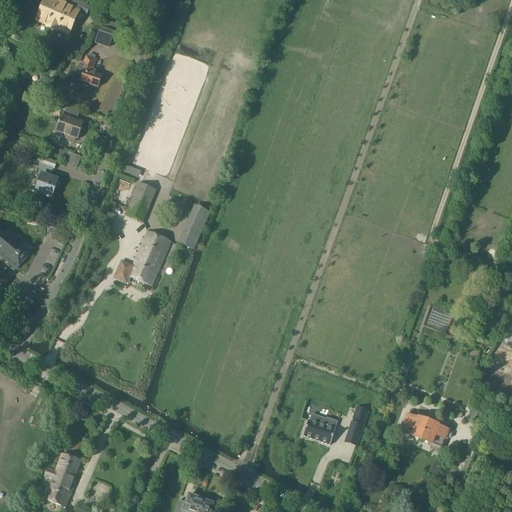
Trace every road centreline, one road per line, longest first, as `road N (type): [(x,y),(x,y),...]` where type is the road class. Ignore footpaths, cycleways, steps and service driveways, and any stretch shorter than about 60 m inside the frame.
road 1 (residential): [(19,354),(76,245),(159,0)]
road 2 (tertiary): [(315,511),(19,354)]
